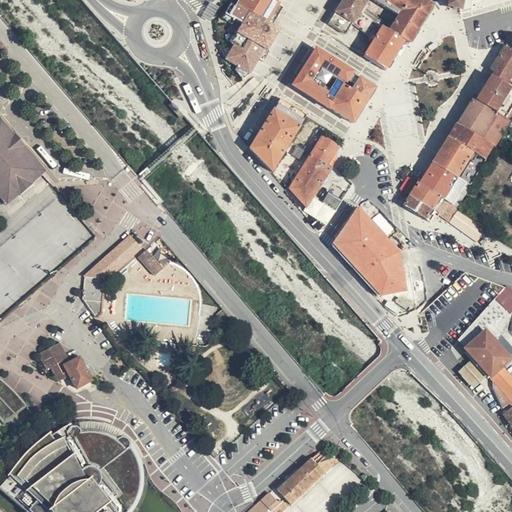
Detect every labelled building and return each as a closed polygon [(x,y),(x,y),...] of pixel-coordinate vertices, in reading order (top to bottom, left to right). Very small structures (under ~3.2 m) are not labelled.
[(281,0),(237,0),(230,15),(242,21),(236,32),(247,38),(243,46),(233,41),(224,59),(254,74),(278,27),(271,23),(282,0),(281,0)] [(367,0),(341,0),(331,17),(334,20),(332,23),(329,21),(327,24),(345,35),(352,24),(370,37),(369,41),(371,43),(363,57),(370,61),(385,71),(403,41),(388,32),(360,13),(366,3),(367,0)] [(400,11),(381,0),(371,0),(377,3),(397,16),(400,11)] [(421,0),(381,0),(400,11),(397,16),(390,28),(388,32),(403,41),(408,44),(431,6),(421,0)] [(449,0),(448,5),(459,9),(461,0),(449,0)] [(369,5),(366,3),(360,13),(388,32),(390,28),(384,23),(384,24),(380,22),(381,21),(366,10),(369,5)] [(360,55),(363,57),(371,43),(369,41),(360,55)] [(511,50),(506,47),(505,47),(491,70),(495,73),(511,83),(511,50)] [(511,83),(495,73),(492,78),(507,88),(511,83)] [(511,90),(507,88),(492,78),(477,102),(509,122),(511,119),(511,117),(511,90)] [(352,124),(367,100),(351,90),(336,80),(326,96),(333,100),(328,108),(352,124)] [(271,173),(306,116),(280,100),(249,150),(271,173)] [(509,122),(477,102),(474,100),(457,127),(494,148),(506,127),(509,122)] [(30,181),(33,183),(46,172),(32,155),(0,118),(0,128),(8,138),(10,137),(40,172),(30,181)] [(494,148),(457,127),(449,139),(473,154),(485,162),(494,148)] [(0,189),(8,199),(17,192),(15,190),(28,179),(30,181),(40,172),(10,137),(8,138),(0,128),(0,189)] [(326,167),(338,147),(322,136),(289,189),(304,206),(306,207),(312,198),(325,177),(330,169),(326,167)] [(473,154),(449,139),(448,139),(432,165),(457,181),(458,179),(473,154)] [(472,184),(485,162),(473,154),(458,179),(470,187),(472,184)] [(457,181),(432,165),(420,186),(457,208),(464,196),(470,187),(458,179),(457,181)] [(17,192),(20,196),(33,184),(33,183),(30,181),(28,179),(15,190),(17,192)] [(457,208),(420,186),(418,185),(410,198),(435,213),(448,220),(453,214),(457,208)] [(0,198),(7,206),(20,196),(17,192),(8,199),(0,189),(0,198)] [(304,206),(289,189),(287,193),(286,195),(309,221),(321,204),(312,198),(306,207),(304,206)] [(333,213),(339,203),(329,195),(321,204),(309,221),(313,226),(316,228),(319,228),(320,228),(322,227),(324,227),(325,226),(326,225),(334,213),(333,213)] [(435,213),(410,198),(403,208),(429,224),(435,213)] [(372,288),(372,287),(409,253),(401,245),(396,250),(394,252),(387,245),(357,212),(339,241),(340,243),(335,247),(372,288)] [(372,218),(387,236),(394,230),(379,213),(372,218)] [(454,234),(455,233),(455,232),(455,230),(454,231),(454,230),(453,230),(453,229),(452,228),(451,228),(449,229),(448,230),(447,230),(447,231),(447,233),(447,234),(447,235),(449,236),(450,237),(451,237),(452,236),(453,236),(454,235),(454,234)] [(140,247),(130,236),(84,276),(84,278),(82,298),(96,317),(101,314),(104,290),(103,289),(102,288),(99,288),(99,283),(104,283),(105,280),(140,247)] [(390,243),(387,245),(394,252),(396,250),(390,243)] [(155,276),(162,269),(145,250),(144,252),(139,257),(155,276)] [(165,265),(169,259),(157,250),(152,256),(165,265)] [(511,290),(506,286),(487,307),(504,326),(511,313),(511,290)] [(399,293),(408,297),(410,290),(401,287),(399,293)] [(481,314),(457,341),(473,359),(488,376),(493,381),(496,385),(503,392),(511,383),(511,378),(503,368),(511,362),(496,343),(502,338),(500,336),(504,326),(487,307),(481,314)] [(59,343),(56,344),(62,355),(44,365),(47,369),(50,367),(68,358),(59,343)] [(62,355),(56,344),(38,354),(44,365),(62,355)] [(68,358),(50,367),(58,382),(67,377),(68,379),(71,378),(76,388),(91,380),(79,358),(70,363),(69,360),(68,358)] [(473,359),(466,366),(479,384),(488,376),(473,359)] [(479,384),(466,366),(459,374),(473,390),(479,384)] [(0,426),(25,406),(19,399),(11,391),(5,385),(0,380),(0,426)] [(496,385),(492,388),(503,408),(509,404),(511,409),(503,415),(507,421),(511,418),(511,383),(503,392),(496,385)] [(88,433),(77,433),(73,429),(69,429),(67,426),(49,438),(47,435),(22,457),(3,480),(0,483),(0,495),(20,511),(128,511),(138,497),(139,480),(136,465),(128,450),(127,445),(125,441),(119,439),(115,441),(100,434),(97,434),(88,433)] [(336,456),(316,464),(324,472),(339,458),(336,456)] [(285,499),(275,488),(262,500),(270,508),(272,511),(279,505),(285,499)] [(285,499),(279,505),(284,509),(290,504),(285,499)] [(248,511),(266,511),(270,508),(262,500),(248,511)]
